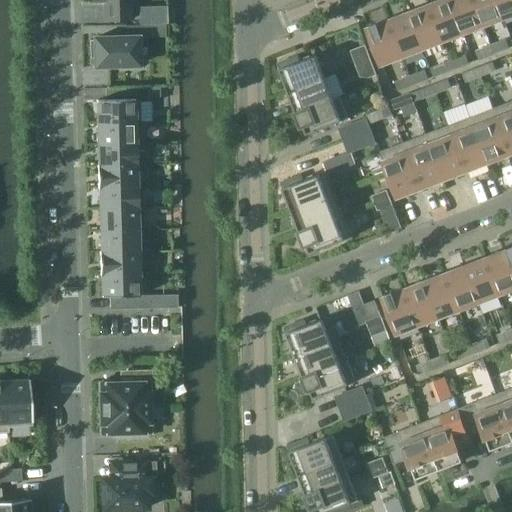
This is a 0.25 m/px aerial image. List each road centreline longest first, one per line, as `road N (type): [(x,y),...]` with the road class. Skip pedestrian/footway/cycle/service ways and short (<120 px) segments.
road 1 (residential): [(61,0),(71,336)]
road 2 (residential): [(511,204),(260,302)]
road 3 (residential): [(260,302),(252,39)]
road 4 (residential): [(263,511),(260,302)]
road 5 (residential): [(71,336),(73,511)]
